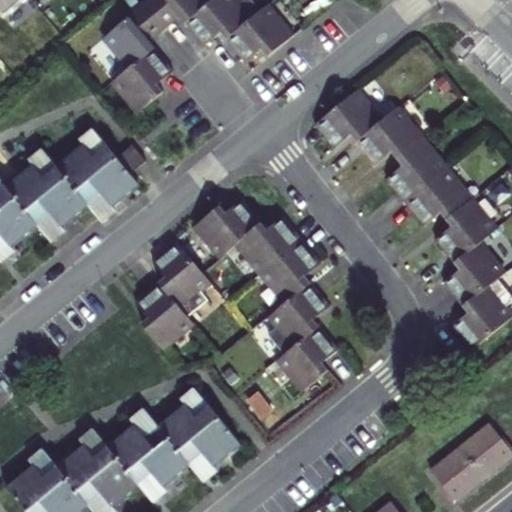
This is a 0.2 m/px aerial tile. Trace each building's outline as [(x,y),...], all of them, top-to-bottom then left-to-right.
[(0,0),(0,12),(5,19),(28,0),(0,0)] [(183,21),(208,1),(207,0),(147,0),(143,4),(162,27),(178,15),(183,21)] [(224,38),(258,10),(249,0),(208,0),(208,1),(183,21),(202,45),(218,32),(224,38)] [(162,27),(143,4),(101,37),(126,68),(152,47),(146,40),(162,27)] [(265,56),(290,35),(265,5),(258,10),(224,38),(243,62),(259,48),(265,56)] [(152,47),(126,68),(111,81),(136,111),(161,91),(155,83),(171,70),(152,47)] [(470,200),(396,108),(380,121),(355,92),(314,125),(333,149),(350,136),(355,143),(374,166),(390,153),(395,160),(401,167),(385,180),(404,203),(423,227),(439,214),(443,220),(470,200)] [(141,186),(131,174),(118,157),(93,129),(80,139),(83,144),(69,154),(89,179),(114,207),(141,186)] [(118,157),(131,174),(147,161),(134,144),(118,157)] [(114,207),(89,179),(69,154),(53,167),(44,156),(24,172),(44,197),(64,221),(84,205),(104,224),(117,213),(114,207)] [(0,215),(18,238),(32,226),(42,239),(64,221),(44,197),(24,172),(2,190),(0,186),(0,215)] [(470,352),(511,318),(503,308),(511,300),(496,280),(503,275),(478,244),(495,231),(470,200),(443,220),(450,228),(434,241),(458,271),(442,284),(467,315),(451,328),(470,352)] [(225,259),(241,246),(289,305),(272,318),(281,328),(271,335),(288,355),(323,328),(317,322),(333,308),(309,278),(325,265),(287,218),(271,231),(246,201),(230,215),(224,207),(199,227),(225,259)] [(0,252),(18,238),(0,215),(0,252)] [(145,324),(166,350),(198,325),(192,317),(211,301),(204,292),(214,283),(181,242),(156,261),(169,278),(139,303),(152,319),(145,324)] [(342,352),(323,328),(288,355),(281,361),(307,393),(332,372),(326,365),(342,352)] [(205,404),(195,392),(168,414),(209,466),(237,443),(205,404)] [(168,414),(155,424),(146,413),(125,430),(166,480),(188,463),(198,475),(209,466),(168,414)] [(95,433),(79,445),(98,469),(120,495),(137,482),(147,495),(166,480),(125,430),(105,445),(95,433)] [(483,437),(455,460),(478,490),(506,468),(483,437)] [(98,469),(79,445),(54,465),(45,453),(32,463),(52,489),(71,511),(73,511),(86,502),(94,511),(98,511),(120,495),(98,469)] [(449,511),(478,490),(455,460),(426,482),(448,511),(449,511)] [(71,511),(52,489),(32,463),(5,485),(25,509),(27,511),(71,511)]
